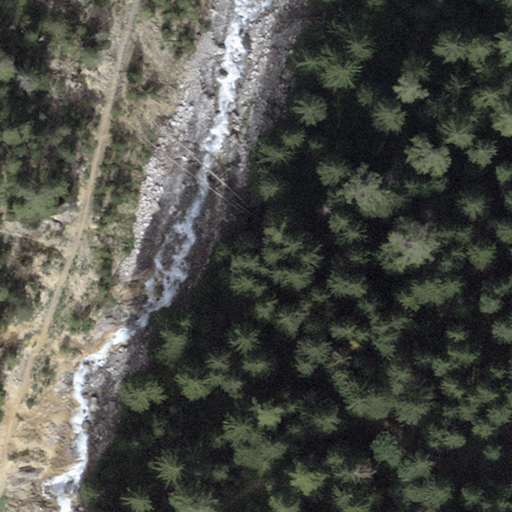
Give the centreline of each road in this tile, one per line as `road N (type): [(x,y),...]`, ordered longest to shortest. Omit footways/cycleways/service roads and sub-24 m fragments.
road 1 (track): [(135,0),(82,228),(17,409),(0,485)]
road 2 (track): [(219,511),(251,477),(284,481),(319,511)]
road 3 (track): [(441,511),(467,449),(511,411)]
